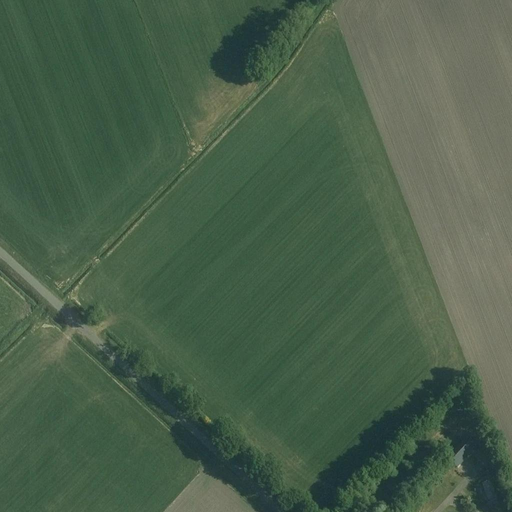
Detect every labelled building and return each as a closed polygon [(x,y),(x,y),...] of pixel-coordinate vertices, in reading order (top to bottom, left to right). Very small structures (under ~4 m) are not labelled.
[(455,418),(466,409),(462,404),(451,414),(455,418)] [(441,453),(458,434),(450,427),(433,446),(441,453)] [(475,450),(465,441),(448,460),(458,469),(475,450)] [(418,477),(425,472),(415,461),(409,467),(418,477)] [(390,486),(398,498),(409,490),(401,479),(390,486)] [(487,489),(491,501),(496,500),(491,488),(487,489)]
